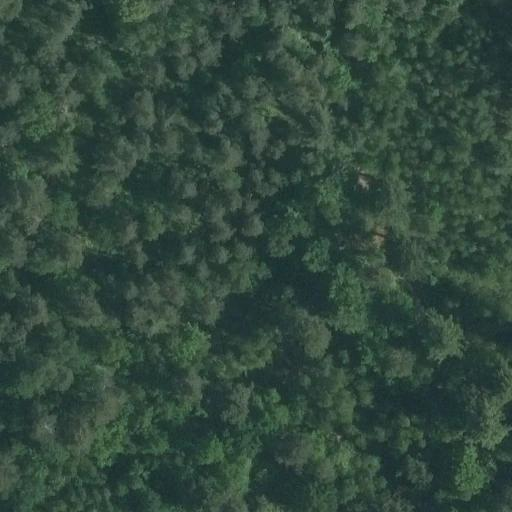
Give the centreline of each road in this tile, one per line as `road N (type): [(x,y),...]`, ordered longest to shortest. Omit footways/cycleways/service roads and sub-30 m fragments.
road 1 (track): [(221,428),(0,303)]
road 2 (track): [(373,511),(221,428)]
